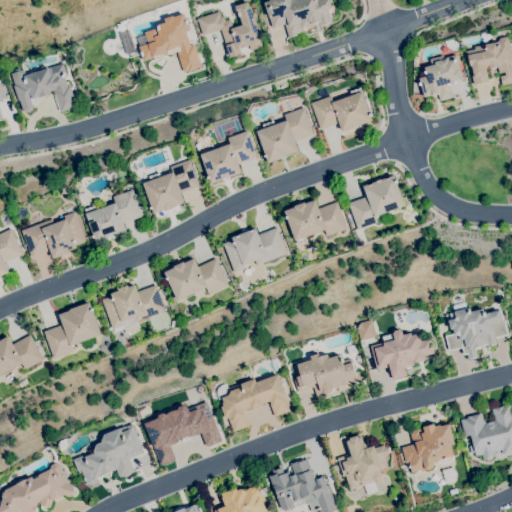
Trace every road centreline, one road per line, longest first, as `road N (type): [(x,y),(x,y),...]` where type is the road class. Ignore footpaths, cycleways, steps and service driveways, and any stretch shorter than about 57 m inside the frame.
road 1 (residential): [(511,108),(438,126),(253,195),(154,248),(0,308)]
road 2 (residential): [(0,144),(97,126),(464,0)]
road 3 (residential): [(511,373),(320,423),(100,511)]
road 4 (residential): [(511,215),(452,207),(423,178),(398,112),(375,0)]
